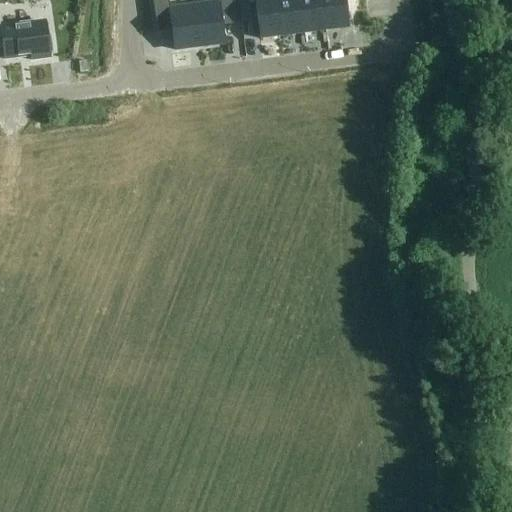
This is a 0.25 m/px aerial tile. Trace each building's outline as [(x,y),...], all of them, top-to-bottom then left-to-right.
[(199,47),(194,7),(170,10),(168,0),(153,0),(157,34),(172,32),(174,50),(199,47)] [(216,0),(217,4),(194,7),(199,47),(224,44),(222,26),(236,24),(232,0),(216,0)] [(282,36),(277,0),(273,0),(255,2),(260,39),(282,36)] [(277,0),(282,36),(303,34),(299,0),(277,0)] [(299,0),(303,34),(325,31),(320,0),(299,0)] [(343,0),(320,0),(325,31),(347,28),(343,0)] [(348,0),(349,10),(357,9),(356,0),(348,0)] [(1,15),(0,15),(0,49),(3,49),(4,60),(30,56),(30,61),(49,58),(49,54),(53,53),(50,36),(46,37),(45,23),(2,28),(1,15)]
